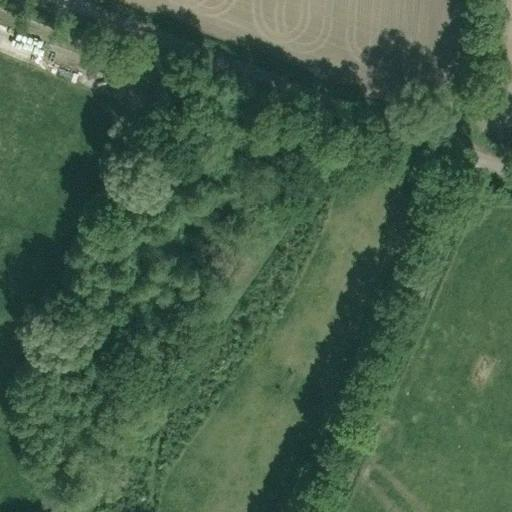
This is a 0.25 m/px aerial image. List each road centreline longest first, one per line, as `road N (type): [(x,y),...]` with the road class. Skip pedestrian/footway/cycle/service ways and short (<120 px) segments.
road 1 (unclassified): [(511,173),(77,0)]
road 2 (unknown): [(320,511),(471,157)]
